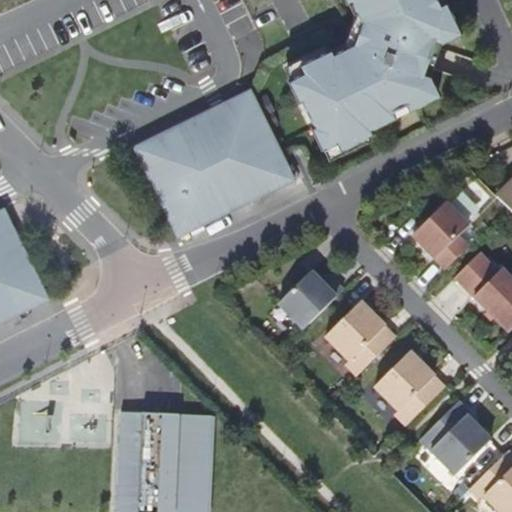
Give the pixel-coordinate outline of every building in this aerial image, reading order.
[(461,39),(441,0),(351,0),(367,28),(356,50),(289,85),(325,162),(439,101),(428,79),(434,51),(461,39)] [(251,90),(223,104),(269,196),(297,182),(251,90)] [(223,104),(181,123),(225,217),(269,196),(223,104)] [(225,217),(181,123),(130,144),(175,237),(225,217)] [(511,183),(496,199),(507,210),(511,215),(511,183)] [(412,237),(445,271),(468,248),(459,238),(469,228),(445,204),(412,237)] [(1,208),(0,208),(0,325),(47,303),(1,208)] [(509,335),(511,331),(511,283),(500,272),(497,275),(481,258),(456,282),(509,335)] [(304,331),(342,293),(331,282),(324,289),(310,274),(278,306),(304,331)] [(356,377),(395,340),(360,304),(325,338),(349,362),(345,366),(356,377)] [(406,427),(444,389),(409,354),(374,388),(398,412),(395,416),(406,427)] [(469,415),(458,404),(419,442),(454,477),(489,442),(465,418),(469,415)] [(210,511),(212,418),(120,414),(116,511),(210,511)] [(511,511),(511,458),(507,453),(469,491),(480,502),(483,499),(496,511),(511,511)]
